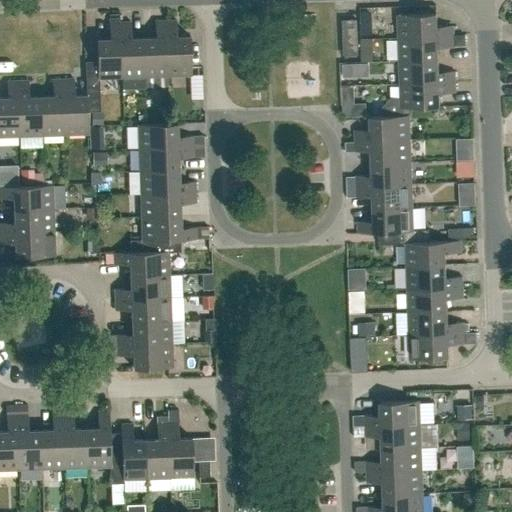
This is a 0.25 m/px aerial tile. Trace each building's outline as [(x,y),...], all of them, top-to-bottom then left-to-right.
[(437,26),(437,13),(398,14),(399,38),(454,36),(453,26),(437,26)] [(177,36),(176,20),(165,21),(167,76),(191,75),(190,36),(177,36)] [(344,54),(358,54),(357,20),(343,20),(344,54)] [(154,21),(155,37),(143,38),(144,77),(167,76),(165,21),(154,21)] [(120,22),(109,23),(110,39),(96,39),(97,61),(85,61),(86,87),(99,86),(99,78),(122,77),(120,22)] [(131,38),(131,22),(120,22),(122,77),(144,77),(143,38),(131,38)] [(399,61),(438,60),(438,48),(454,47),(454,36),(399,38),(399,61)] [(400,84),(455,82),(455,71),(439,72),(438,60),(399,61),(400,84)] [(63,79),(52,80),(53,96),(40,96),(42,135),(65,135),(63,79)] [(88,112),(100,111),(99,86),(86,87),(86,95),(74,95),(74,79),(63,79),(65,135),(88,134),(88,112)] [(0,97),(0,136),(19,136),(17,81),(6,81),(7,97),(0,97)] [(28,97),(28,81),(17,81),(19,136),(42,135),(40,96),(28,97)] [(401,99),(391,99),(384,107),(384,116),(405,115),(405,107),(440,106),(440,93),(456,93),(455,82),(400,84),(401,99)] [(344,105),(344,116),(366,115),(366,104),(344,105)] [(371,129),(355,130),(355,141),(410,139),(409,115),(405,115),(384,116),(371,116),(371,129)] [(193,147),(193,136),(177,136),(177,123),(138,125),(138,148),(193,147)] [(193,147),(204,146),(204,135),(193,136),(193,147)] [(356,152),(372,151),(372,163),(411,162),(410,139),(355,141),(356,152)] [(204,146),(193,147),(194,157),(204,157),(204,146)] [(178,170),(178,158),(194,157),(193,147),(138,148),(139,171),(178,170)] [(372,175),(356,176),(357,186),(412,184),(411,162),(372,163),(372,175)] [(195,181),(179,182),(178,170),(139,171),(140,194),(195,192),(195,181)] [(348,187),(357,186),(356,176),(347,176),(348,187)] [(357,197),(373,197),(374,208),(413,207),(412,184),(357,186),(357,197)] [(52,209),(52,185),(0,186),(0,198),(13,198),(13,210),(52,209)] [(357,186),(348,187),(348,197),(357,197),(357,186)] [(180,216),(179,204),(195,203),(195,192),(140,194),(141,217),(180,216)] [(379,244),(406,243),(410,243),(409,230),(413,230),(413,207),(374,208),(374,220),(358,221),(358,233),(378,232),(379,244)] [(86,208),(86,218),(98,218),(97,208),(86,208)] [(13,210),(14,222),(0,222),(0,233),(53,232),(52,209),(13,210)] [(142,240),(129,240),(130,252),(155,251),(155,240),(180,239),(197,239),(196,227),(180,227),(180,216),(141,217),(142,240)] [(196,227),(197,239),(208,238),(208,226),(196,227)] [(461,252),(461,240),(429,241),(429,229),(413,230),(409,230),(410,243),(406,243),(407,266),(446,265),(445,253),(461,252)] [(88,231),(88,243),(98,243),(98,231),(88,231)] [(0,244),(15,244),(15,257),(54,255),(53,232),(0,233),(0,244)] [(169,275),(168,252),(180,252),(180,239),(155,240),(155,251),(130,252),(113,253),(113,265),(129,264),(130,276),(169,275)] [(462,276),(446,277),(446,265),(407,266),(408,289),(463,287),(462,276)] [(210,273),(203,273),(203,288),(210,288),(213,288),(212,273),(210,273)] [(130,276),(130,288),(114,289),(115,300),(170,298),(169,275),(130,276)] [(365,279),(349,280),(349,290),(366,289),(365,279)] [(447,298),(463,298),(463,287),(408,289),(408,312),(447,310),(447,298)] [(115,300),(115,310),(131,310),(132,322),(171,320),(170,298),(115,300)] [(195,310),(196,335),(206,335),(206,310),(195,310)] [(464,322),(448,322),(447,310),(408,312),(409,335),(464,333),(464,322)] [(132,322),(132,334),(116,334),(116,335),(116,345),(171,343),(171,320),(132,322)] [(376,321),(358,322),(359,335),(377,334),(376,321)] [(476,332),(464,332),(464,333),(465,343),(477,343),(476,332)] [(409,335),(410,358),(449,357),(449,344),(465,343),(464,333),(409,335)] [(108,335),(108,345),(116,345),(116,335),(108,335)] [(360,337),(350,338),(351,348),(361,347),(360,337)] [(133,355),(133,368),(172,367),(171,343),(116,345),(117,356),(133,355)] [(117,356),(116,345),(108,345),(109,356),(117,356)] [(381,415),(365,415),(365,426),(420,424),(420,400),(381,402),(381,415)] [(51,404),(51,413),(62,413),(61,403),(51,404)] [(6,415),(16,415),(16,405),(5,406),(6,415)] [(26,405),(16,405),(16,415),(26,414),(26,405)] [(166,408),(167,415),(167,423),(178,422),(177,408),(166,408)] [(87,467),(109,466),(110,484),(124,483),(123,479),(122,479),(122,458),(110,458),(109,433),(109,411),(97,412),(97,428),(85,428),(87,467)] [(51,413),(52,429),(39,430),(41,469),(64,468),(62,413),(51,413)] [(73,429),(73,413),(62,413),(64,468),(87,467),(85,428),(73,429)] [(16,415),(18,470),(41,469),(39,430),(28,430),(27,414),(26,414),(16,415)] [(0,431),(0,470),(18,470),(16,415),(6,415),(6,431),(0,431)] [(353,416),(354,427),(365,426),(365,415),(353,416)] [(169,477),(193,477),(191,438),(178,438),(178,422),(167,423),(169,477)] [(156,423),(157,439),(145,439),(146,478),(169,477),(167,423),(156,423)] [(120,424),(121,433),(109,433),(110,458),(122,458),(122,479),(123,479),(146,478),(145,439),(133,440),(132,424),(120,424)] [(366,437),(382,436),(382,448),(421,447),(420,424),(365,426),(366,437)] [(366,437),(365,426),(354,427),(354,437),(366,437)] [(467,444),(468,459),(481,458),(480,443),(467,444)] [(382,448),(383,460),(367,461),(367,472),(422,470),(421,447),(382,448)] [(209,476),(209,461),(198,461),(199,477),(209,476)] [(355,472),(367,472),(367,461),(355,461),(355,472)] [(367,483),(383,482),(384,494),(423,492),(422,470),(367,472),(367,483)] [(384,494),(384,506),(368,507),(368,511),(423,511),(423,492),(384,494)]
